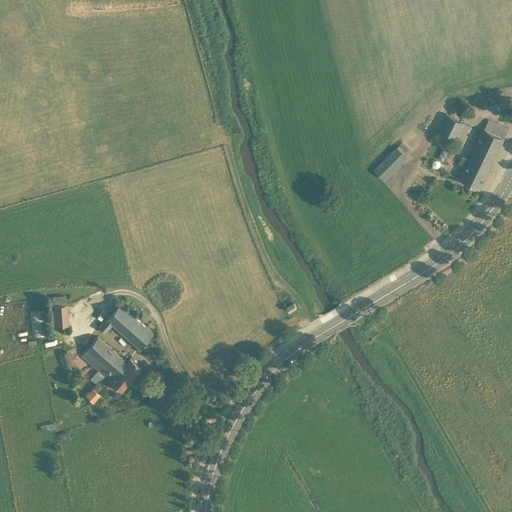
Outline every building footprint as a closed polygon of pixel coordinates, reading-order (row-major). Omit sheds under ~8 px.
[(458,138),(462,129),(466,122),(447,113),(439,129),(458,138)] [(504,137),(509,128),(489,119),(485,128),(484,128),(470,158),(463,155),(460,163),(466,166),(460,179),(480,188),(505,137),(504,137)] [(397,145),(375,168),(386,179),(408,156),(397,145)] [(287,306),(289,311),(297,307),(294,302),(287,306)] [(139,346),(141,344),(152,331),(119,303),(99,326),(105,331),(113,323),(139,346)] [(48,306),(51,328),(68,326),(66,305),(48,306)] [(45,334),(43,309),(29,310),(31,335),(45,334)] [(115,363),(121,356),(97,335),(81,355),(98,369),(90,379),(98,385),(106,376),(109,378),(119,366),(115,363)] [(64,368),(66,375),(72,373),(71,369),(67,370),(66,367),(71,365),(67,351),(58,354),(63,368),(64,368)] [(127,360),(121,356),(115,363),(119,366),(109,378),(108,379),(121,390),(141,366),(130,357),(127,360)] [(86,393),(93,401),(101,394),(93,386),(86,393)] [(166,386),(154,386),(153,397),(164,397),(166,398),(166,396),(166,386)] [(54,428),(52,422),(40,424),(42,431),(54,428)] [(59,434),(61,440),(70,438),(69,431),(59,434)]
